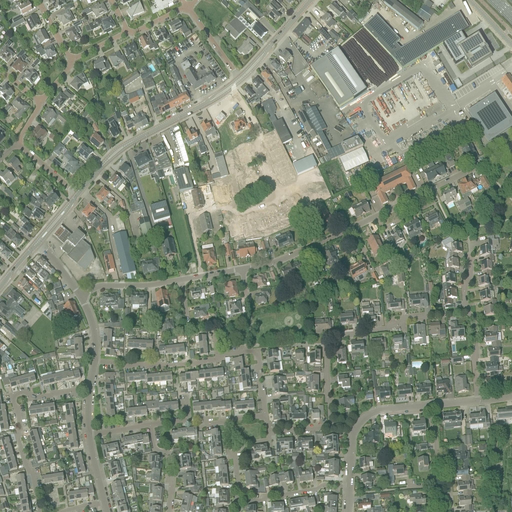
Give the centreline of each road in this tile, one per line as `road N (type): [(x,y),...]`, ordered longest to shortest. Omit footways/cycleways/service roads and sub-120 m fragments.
road 1 (residential): [(330,425),(326,341),(384,330),(405,317),(466,311)]
road 2 (residential): [(39,511),(14,395),(89,388)]
road 3 (tertiary): [(76,196),(115,152),(231,86)]
road 4 (residential): [(219,208),(239,213),(278,198),(259,133),(231,86)]
road 5 (residential): [(217,354),(160,365),(94,361)]
